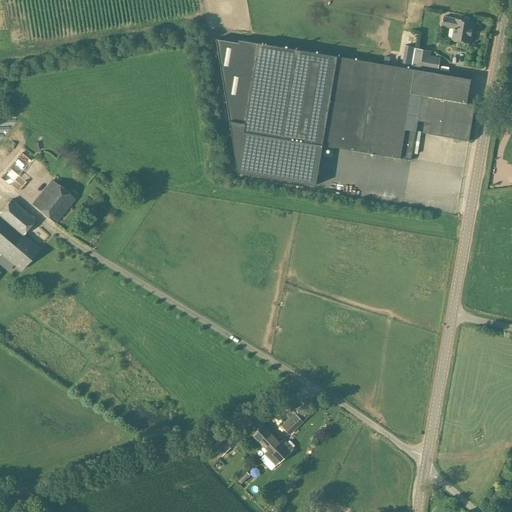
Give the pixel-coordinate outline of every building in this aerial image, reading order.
[(470,43),(474,23),(454,19),(444,17),(442,27),(454,29),(452,40),(470,43)] [(467,103),(471,79),(239,40),(239,43),(217,39),(230,121),(238,172),(316,186),(323,145),(411,160),(418,121),(431,123),(431,125),(429,134),(469,140),(475,105),(467,103)] [(438,73),(440,58),(430,56),(431,51),(415,49),(412,69),(438,73)] [(29,161),(20,153),(0,176),(0,177),(16,191),(24,182),(16,176),(29,161)] [(56,223),(75,199),(52,181),(33,205),(56,223)] [(0,252),(21,270),(39,249),(23,235),(35,220),(12,200),(0,213),(0,252)] [(304,422),(294,413),(281,426),(290,435),(304,422)] [(253,436),(267,450),(268,451),(274,446),(271,443),(276,437),(264,425),(253,436)] [(234,448),(247,436),(239,428),(226,441),(234,448)] [(274,446),(268,451),(267,450),(264,454),(276,466),(292,450),(283,440),(281,442),(276,437),(271,443),(274,446)] [(222,456),(231,448),(222,439),(213,447),(222,456)] [(248,473),(251,474),(246,480),(250,484),(263,467),(256,462),(248,473)] [(241,483),(250,475),(247,472),(238,480),(241,483)]
